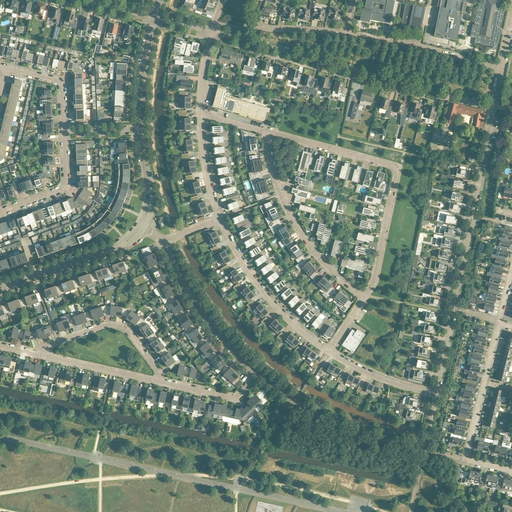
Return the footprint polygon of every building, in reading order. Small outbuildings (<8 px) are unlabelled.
[(6,4),(5,7),(6,8),(6,9),(13,10),(12,13),(17,14),(20,3),(17,2),(17,0),(8,0),(7,3),(6,4)] [(29,14),(28,19),(31,20),(33,13),(30,12),(32,3),(30,2),(30,1),(29,0),(28,0),(27,0),(26,1),(24,1),(21,12),(29,14)] [(187,0),(185,6),(188,7),(189,7),(196,10),(197,6),(194,5),(189,3),(190,0),(187,0)] [(366,0),(364,9),(362,9),(360,21),(369,23),(370,20),(390,24),(395,1),(392,0),(366,0)] [(444,38),(446,39),(446,38),(456,40),(462,12),(465,13),(467,3),(463,2),(463,0),(438,0),(437,7),(439,8),(434,36),(444,38)] [(474,45),(492,49),(494,42),(499,43),(501,30),(500,30),(504,9),(500,8),(501,0),(482,0),(482,4),(478,3),(474,25),(472,25),(470,37),(475,38),(474,45)] [(209,12),(211,6),(203,3),(201,7),(197,6),(196,10),(202,12),(203,9),(209,12)] [(405,3),(401,26),(401,25),(405,26),(405,27),(410,28),(409,27),(409,26),(421,29),(422,25),(425,7),(405,3)] [(48,10),(44,9),(45,6),(38,4),(38,5),(37,9),(35,14),(42,16),(41,20),(45,21),(48,10)] [(288,9),(287,9),(287,6),(282,5),(280,16),(286,17),(286,18),(286,19),(287,19),(294,21),(295,16),(294,16),(295,10),(288,9)] [(313,16),(316,17),(315,18),(315,19),(316,19),(317,19),(324,21),(325,16),(324,16),(325,10),(321,10),(322,7),(315,6),(314,9),(313,16)] [(273,13),(273,9),(263,7),(262,11),(260,11),(259,17),(269,19),(270,13),(273,13)] [(53,8),(50,18),(51,18),(50,22),(54,23),(58,24),(60,17),(60,14),(59,13),(60,9),(53,8)] [(301,17),(301,18),(300,19),(301,19),(309,21),(310,16),(309,16),(310,10),(303,9),(302,9),(299,9),(298,16),(301,17)] [(331,17),(330,18),(330,19),(331,19),(332,19),(338,21),(339,15),(340,16),(341,11),(332,9),(330,9),(329,9),(328,16),(331,17)] [(70,27),(75,28),(77,21),(74,20),(75,13),(68,11),(66,21),(70,22),(69,24),(70,24),(70,27)] [(79,26),(77,35),(80,36),(82,31),(86,32),(85,36),(89,37),(91,29),(87,28),(88,24),(89,19),(89,18),(81,16),(80,22),(81,22),(80,26),(79,26)] [(93,30),(92,32),(96,33),(97,31),(101,32),(102,29),(104,20),(96,18),(96,19),(95,19),(94,23),(95,23),(94,30),(93,30)] [(111,24),(109,33),(108,33),(106,38),(107,38),(108,39),(110,39),(111,39),(115,40),(116,35),(118,25),(111,24)] [(134,31),(133,31),(134,27),(125,25),(124,32),(122,38),(127,39),(126,43),(131,44),(134,31)] [(173,51),(179,53),(179,54),(184,55),(187,44),(183,43),(183,40),(176,38),(174,47),(175,47),(173,51)] [(184,57),(183,61),(190,61),(190,56),(189,56),(190,51),(197,53),(199,44),(193,42),(192,45),(188,44),(184,57)] [(0,48),(0,49),(0,54),(2,55),(1,56),(1,57),(2,56),(6,58),(9,46),(1,44),(0,48)] [(219,59),(241,65),(244,56),(221,49),(219,59)] [(37,65),(42,66),(45,54),(37,52),(36,56),(34,63),(37,64),(37,65)] [(32,62),(34,63),(36,56),(33,56),(33,54),(28,53),(26,62),(31,63),(31,64),(32,62)] [(245,65),(243,71),(256,74),(258,66),(255,65),(255,64),(254,63),(256,59),(249,58),(247,65),(245,65)] [(183,72),(186,72),(193,73),(194,66),(191,66),(191,61),(190,61),(183,61),(180,60),(175,60),(175,64),(184,65),(183,72)] [(69,63),(67,71),(70,72),(71,72),(82,64),(80,62),(76,64),(69,62),(69,63)] [(261,71),(260,73),(267,75),(266,77),(271,79),(273,73),(273,70),(272,70),(273,67),(269,66),(270,63),(263,62),(262,68),(261,70),(261,71)] [(71,72),(70,72),(71,72),(74,76),(73,76),(74,76),(81,71),(85,68),(82,64),(71,72)] [(275,65),(273,70),(273,73),(277,75),(277,78),(283,79),(284,76),(285,75),(288,75),(288,71),(286,71),(286,68),(279,66),(275,65)] [(299,87),(302,77),(302,75),(299,75),(299,71),(292,69),(289,80),(295,82),(294,85),(299,87)] [(72,80),(83,79),(83,73),(81,71),(74,76),(73,76),(74,76),(74,80),(72,80)] [(311,80),(311,78),(312,77),(306,75),(303,85),(302,91),(308,93),(313,94),(317,81),(311,80)] [(13,79),(12,84),(25,87),(27,79),(15,76),(14,79),(13,79)] [(187,76),(186,76),(177,76),(176,83),(181,83),(180,88),(192,89),(193,80),(186,80),(187,76)] [(327,87),(329,79),(322,77),(319,86),(323,87),(322,90),(325,93),(329,94),(331,88),(327,87)] [(345,98),(347,89),(346,89),(346,90),(343,89),(344,84),(336,81),(333,91),(332,95),(339,97),(339,96),(345,98)] [(212,107),(218,108),(265,121),(267,111),(269,112),(269,113),(270,109),(234,99),(226,97),(228,89),(218,86),(217,87),(212,107)] [(40,101),(46,101),(46,97),(52,97),(52,90),(42,91),(42,95),(40,95),(40,101)] [(372,102),(374,94),(369,93),(369,94),(363,92),(363,91),(360,100),(361,100),(364,101),(364,100),(372,102)] [(379,112),(385,114),(384,117),(389,119),(392,107),(388,106),(389,103),(388,103),(389,100),(382,98),(381,99),(381,101),(381,102),(379,108),(380,108),(379,112)] [(40,101),(40,107),(43,107),(43,108),(43,110),(52,110),(54,110),(54,109),(54,104),(52,104),(46,104),(46,101),(40,101)] [(397,102),(394,112),(400,114),(400,125),(403,126),(407,111),(403,110),(404,108),(405,104),(403,103),(402,103),(400,102),(399,102),(397,102)] [(467,107),(449,102),(444,123),(449,125),(450,122),(453,122),(453,120),(455,120),(457,114),(460,115),(461,113),(471,115),(469,125),(479,127),(482,110),(467,107)] [(359,105),(354,103),(350,118),(359,120),(363,106),(359,105)] [(416,118),(416,120),(419,121),(421,112),(422,110),(421,110),(419,109),(420,105),(412,103),(409,116),(416,118)] [(434,120),(436,113),(436,112),(433,112),(434,108),(427,106),(425,115),(428,115),(427,118),(434,120)] [(38,120),(39,120),(47,120),(47,116),(53,116),(52,110),(43,110),(43,114),(37,115),(38,120)] [(124,113),(114,112),(114,117),(114,118),(114,121),(113,121),(113,122),(121,121),(120,121),(121,118),(124,118),(124,113)] [(83,120),(84,120),(84,115),(74,115),(75,120),(74,120),(74,121),(75,121),(76,121),(76,123),(83,123),(83,120)] [(47,120),(39,120),(39,126),(44,126),(44,130),(53,129),(53,123),(47,123),(47,120)] [(223,137),(227,137),(227,132),(222,131),(222,127),(220,127),(220,125),(214,125),(215,127),(211,127),(212,133),(213,133),(214,138),(223,137)] [(54,135),(53,129),(44,130),(44,133),(42,133),(37,134),(38,139),(42,139),(48,139),(48,136),(54,135)] [(248,145),(258,144),(257,138),(254,139),(254,137),(255,134),(240,130),(241,131),(243,141),(247,141),(248,145)] [(224,147),(228,147),(228,142),(223,142),(223,137),(214,138),(212,138),(213,143),(214,143),(215,148),(224,147)] [(45,149),(54,148),(54,142),(48,142),(48,139),(42,139),(42,145),(44,145),(45,149)] [(114,149),(127,148),(126,142),(123,143),(123,140),(116,141),(116,142),(115,142),(114,142),(113,142),(114,149)] [(76,150),(87,150),(86,144),(92,144),(92,141),(81,141),(81,144),(76,145),(76,150)] [(259,150),(258,144),(248,145),(248,151),(243,152),(244,157),(245,157),(257,155),(256,152),(255,152),(255,150),(259,150)] [(466,157),(469,146),(463,145),(460,155),(466,157)] [(225,157),(230,157),(229,152),(224,152),(224,147),(215,148),(213,148),(214,154),(216,154),(216,159),(225,157)] [(55,154),(54,148),(45,149),(45,152),(42,153),(43,158),(45,158),(49,158),(49,155),(55,154)] [(311,154),(308,153),(303,151),(298,171),(306,173),(309,165),(311,157),(312,154),(311,154)] [(252,167),(262,165),(260,159),(257,160),(257,159),(257,155),(245,157),(246,164),(251,163),(252,167)] [(317,159),(316,161),(315,165),(314,171),(315,171),(320,173),(322,167),(323,161),(324,157),(320,156),(319,159),(317,159)] [(227,167),(232,167),(231,162),(226,162),(225,157),(216,159),(215,159),(216,164),(217,164),(218,169),(227,167)] [(43,162),(43,173),(52,179),(52,170),(51,170),(51,164),(55,164),(55,158),(49,158),(45,158),(45,162),(43,162)] [(330,186),(337,161),(332,159),(331,163),(329,162),(329,164),(328,168),(326,174),(327,175),(325,184),(330,186)] [(345,180),(349,167),(349,164),(345,163),(344,166),(342,166),(342,167),(339,178),(340,178),(345,180)] [(263,171),(262,165),(252,167),(253,172),(249,173),(250,179),(261,176),(261,173),(260,173),(260,172),(263,171)] [(352,168),(349,167),(345,180),(349,181),(351,174),(353,175),(351,181),(352,181),(358,183),(359,178),(361,172),(362,167),(357,166),(356,170),(352,169),(352,168)] [(230,177),(234,176),(233,172),(228,172),(227,167),(218,169),(217,169),(218,175),(220,175),(221,179),(221,180),(230,177)] [(468,173),(465,172),(466,170),(464,170),(457,169),(456,176),(467,178),(468,173)] [(366,174),(365,175),(364,179),(362,186),(369,188),(373,172),(368,171),(368,174),(366,174)] [(378,189),(383,179),(385,174),(378,172),(375,181),(374,187),(378,189)] [(43,173),(37,175),(37,177),(34,179),(35,182),(37,188),(43,185),(41,180),(50,177),(52,179),(43,173)] [(24,180),(25,182),(28,191),(34,189),(32,183),(35,182),(34,179),(33,176),(31,177),(24,180)] [(258,189),(268,185),(266,180),(262,181),(262,180),(262,179),(261,176),(250,179),(252,186),(256,184),(258,189)] [(446,176),(446,179),(450,180),(449,183),(454,184),(453,188),(463,190),(464,184),(462,184),(462,182),(461,182),(454,180),(452,180),(452,177),(453,177),(446,176)] [(232,187),(236,186),(235,182),(231,182),(230,177),(221,180),(221,179),(219,180),(221,185),(222,185),(224,190),(232,187)] [(294,181),(298,182),(297,184),(303,185),(309,187),(310,186),(312,187),(314,181),(296,177),(294,181)] [(17,189),(14,181),(14,180),(12,181),(13,184),(9,185),(10,187),(6,189),(10,198),(16,195),(14,190),(17,189)] [(14,181),(17,189),(20,188),(22,193),(28,191),(25,182),(24,180),(18,182),(17,180),(14,181)] [(199,181),(194,183),(190,184),(191,189),(200,187),(199,181)] [(508,185),(503,184),(501,191),(505,192),(504,196),(509,198),(511,189),(508,188),(508,185)] [(269,191),(268,185),(258,189),(259,193),(255,195),(257,201),(269,196),(268,196),(267,193),(267,194),(266,192),(269,191)] [(200,187),(191,189),(193,195),(197,194),(202,193),(200,187)] [(227,200),(239,196),(238,192),(234,192),(232,187),(224,190),(222,190),(224,196),(225,195),(227,200)] [(83,189),(79,195),(92,203),(93,201),(89,198),(92,193),(87,190),(88,188),(83,188),(83,189)] [(127,190),(117,188),(116,193),(125,196),(127,190)] [(311,193),(303,191),(296,189),(292,188),(291,193),(295,194),(294,196),(296,196),(294,203),(300,204),(301,200),(300,197),(306,199),(307,198),(309,199),(311,193)] [(330,194),(329,197),(336,199),(339,189),(335,188),(333,195),(330,194)] [(449,192),(448,194),(452,195),(451,199),(462,202),(463,196),(460,196),(461,194),(459,194),(453,192),(453,189),(451,189),(450,192),(449,192)] [(125,196),(116,193),(114,198),(123,202),(125,196)] [(92,203),(79,195),(74,202),(76,208),(77,207),(78,208),(80,206),(82,208),(85,203),(90,206),(92,203)] [(381,200),(375,198),(363,195),(362,200),(364,201),(364,202),(371,204),(375,205),(376,205),(377,203),(380,204),(381,200)] [(232,212),(240,209),(237,202),(241,200),(239,196),(227,200),(228,205),(227,205),(229,211),(231,210),(232,212)] [(111,203),(120,208),(123,202),(114,198),(111,197),(108,202),(111,203)] [(73,198),(67,200),(71,210),(76,208),(74,202),(73,198)] [(67,200),(62,201),(67,214),(72,212),(71,210),(67,200)] [(62,202),(57,203),(61,213),(62,216),(67,214),(62,201),(62,202)] [(269,217),(278,212),(276,207),(273,208),(272,207),(270,202),(271,202),(271,201),(259,206),(263,214),(267,212),(269,217)] [(446,203),(445,210),(448,211),(459,213),(460,208),(458,207),(458,206),(457,205),(456,205),(451,204),(451,201),(449,201),(448,204),(446,203)] [(204,202),(200,203),(196,205),(198,210),(206,207),(204,202)] [(52,206),(56,215),(61,213),(57,203),(52,206)] [(108,208),(117,214),(120,208),(111,203),(108,208)] [(300,204),(299,209),(298,210),(311,213),(309,218),(314,220),(316,209),(300,204)] [(52,206),(47,207),(51,217),(56,215),(52,206)] [(42,209),(46,219),(51,217),(47,207),(42,209)] [(206,207),(198,210),(200,216),(203,215),(208,213),(206,207)] [(379,211),(375,210),(368,208),(361,207),(359,212),(362,213),(362,214),(368,215),(372,217),(374,217),(374,215),(378,216),(379,211)] [(36,209),(37,211),(41,221),(44,219),(45,223),(47,222),(46,219),(42,209),(40,209),(40,208),(36,209)] [(115,216),(107,210),(104,214),(111,221),(115,216)] [(37,211),(32,212),(36,222),(41,221),(37,211)] [(439,211),(438,215),(441,218),(440,222),(445,223),(456,225),(457,220),(454,219),(455,217),(453,217),(449,216),(449,213),(445,212),(439,211)] [(36,222),(32,212),(27,214),(30,224),(32,228),(37,226),(36,222)] [(101,212),(98,216),(100,219),(107,226),(111,221),(104,214),(101,212)] [(278,212),(269,217),(271,221),(267,223),(270,229),(280,223),(279,220),(278,220),(278,219),(281,217),(278,212)] [(27,214),(22,216),(25,226),(30,224),(27,214)] [(238,228),(250,223),(248,219),(244,219),(242,215),(240,216),(239,214),(234,216),(235,218),(232,219),(234,224),(236,224),(238,228)] [(25,226),(22,216),(17,218),(20,228),(25,226)] [(12,231),(17,229),(14,219),(9,221),(12,231)] [(107,226),(100,219),(96,222),(102,230),(107,226)] [(372,223),(366,221),(361,220),(359,226),(366,228),(371,230),(372,228),(375,229),(376,224),(372,223)] [(9,221),(3,223),(7,233),(12,231),(9,221)] [(102,230),(96,222),(91,226),(97,234),(102,230)] [(241,239),(243,238),(251,234),(251,233),(248,229),(252,226),(250,223),(238,228),(240,233),(239,233),(241,239)] [(280,223),(270,229),(273,234),(277,232),(279,236),(288,231),(285,226),(282,227),(282,226),(280,223)] [(316,235),(318,236),(317,239),(321,240),(325,228),(326,225),(320,223),(319,223),(317,230),(316,234),(316,235)] [(437,223),(437,226),(440,227),(439,234),(454,237),(455,231),(453,231),(453,229),(452,229),(445,227),(443,227),(444,224),(446,225),(437,223)] [(97,234),(91,226),(86,229),(91,238),(97,234)] [(501,228),(501,231),(503,232),(502,237),(499,237),(511,240),(511,239),(511,237),(511,233),(511,234),(511,230),(511,227),(506,226),(505,229),(501,228)] [(321,240),(320,244),(325,245),(326,242),(328,242),(328,241),(329,237),(331,230),(330,230),(325,228),(321,240)] [(91,238),(86,229),(81,231),(86,241),(91,238)] [(86,241),(81,231),(76,234),(80,243),(86,241)] [(216,231),(211,233),(207,235),(210,240),(218,237),(216,231)] [(246,248),(248,247),(256,243),(255,242),(253,239),(256,235),(254,231),(251,233),(251,234),(243,238),(245,242),(244,243),(246,248)] [(282,248),(291,242),(290,239),(289,239),(288,238),(291,236),(288,231),(279,236),(282,240),(278,243),(282,248)] [(357,239),(363,241),(367,242),(369,242),(369,241),(373,242),(374,237),(358,233),(357,238),(357,239)] [(80,243),(76,234),(71,235),(74,245),(80,243)] [(74,245),(71,235),(66,237),(69,247),(74,245)] [(69,247),(66,237),(61,239),(64,249),(69,247)] [(221,242),(218,237),(210,240),(212,246),(216,244),(221,242)] [(501,241),(499,246),(509,249),(511,243),(509,242),(510,240),(511,240),(499,237),(498,240),(501,241)] [(436,238),(435,245),(440,246),(451,249),(452,243),(450,243),(450,241),(448,240),(440,239),(436,238)] [(64,249),(61,239),(56,241),(59,250),(64,249)] [(252,257),(253,256),(261,251),(258,247),(261,244),(259,240),(255,242),(256,243),(248,247),(250,251),(249,252),(252,257)] [(341,242),(340,242),(335,240),(334,242),(332,249),(330,256),(335,257),(336,253),(338,254),(338,252),(339,248),(341,242)] [(59,250),(56,241),(51,243),(54,252),(59,250)] [(291,242),(282,248),(285,253),(289,250),(292,255),(300,249),(297,244),(294,246),(293,245),(293,244),(291,242)] [(54,252),(51,243),(46,245),(49,254),(54,252)] [(49,254),(46,245),(41,246),(44,256),(49,254)] [(44,256),(41,246),(36,248),(35,248),(39,258),(44,256)] [(366,255),(367,253),(370,254),(371,250),(367,249),(361,247),(356,246),(354,251),(354,252),(360,254),(365,255),(366,255)] [(492,254),(491,254),(507,258),(509,252),(507,252),(508,249),(509,249),(499,246),(497,246),(496,249),(495,255),(492,254)] [(147,263),(156,259),(153,253),(151,254),(148,247),(141,249),(143,254),(147,263)] [(258,266),(259,265),(266,260),(264,256),(267,253),(264,249),(261,251),(253,256),(256,260),(254,261),(258,266)] [(298,264),(304,259),(302,256),(302,257),(301,256),(304,253),(300,249),(292,255),(298,264)] [(19,251),(13,253),(15,256),(18,265),(23,264),(20,254),(19,251)] [(225,251),(220,253),(217,255),(220,260),(228,255),(225,251)] [(450,255),(447,254),(447,252),(446,252),(439,251),(437,258),(448,260),(450,255)] [(20,254),(23,264),(28,262),(25,252),(20,254)] [(507,258),(491,254),(491,258),(495,259),(494,264),(492,264),(505,267),(506,261),(505,261),(505,258),(507,258)] [(231,261),(228,255),(220,260),(223,265),(226,263),(231,261)] [(10,258),(13,267),(18,265),(15,256),(10,258)] [(4,260),(8,269),(13,267),(10,258),(4,260)] [(264,275),(265,274),(272,268),(269,265),(272,261),(270,258),(266,260),(259,265),(262,269),(260,270),(264,275)] [(446,266),(444,266),(444,264),(442,264),(438,263),(438,260),(430,258),(430,261),(429,268),(434,269),(434,270),(445,272),(446,266)] [(156,259),(147,263),(150,271),(157,268),(156,265),(158,264),(156,259)] [(304,259),(298,264),(295,266),(299,271),(303,268),(306,272),(314,265),(310,261),(307,263),(306,262),(304,259)] [(364,264),(354,262),(343,259),(341,264),(346,265),(346,267),(359,271),(358,277),(362,278),(365,269),(366,265),(364,264)] [(129,269),(127,263),(124,264),(123,261),(117,263),(121,272),(129,269)] [(121,272),(117,263),(112,265),(113,268),(110,269),(112,276),(121,272)] [(505,267),(492,264),(492,267),(493,268),(492,273),(487,272),(502,276),(503,270),(502,270),(503,267),(505,267)] [(314,265),(306,272),(313,280),(319,275),(316,273),(315,272),(317,270),(314,265)] [(265,274),(268,278),(267,279),(270,283),(271,283),(273,285),(276,282),(275,280),(279,277),(275,273),(278,269),(276,266),(272,268),(265,274)] [(112,276),(110,269),(107,270),(106,267),(101,269),(104,279),(112,276)] [(157,268),(150,271),(154,279),(163,274),(160,269),(158,270),(157,268)] [(104,279),(101,269),(95,271),(96,274),(93,275),(95,282),(104,279)] [(236,269),(231,272),(228,274),(231,279),(239,274),(236,269)] [(443,276),(441,276),(436,275),(437,272),(429,270),(427,276),(430,277),(429,280),(433,281),(433,282),(444,284),(445,278),(442,278),(443,276)] [(486,281),(486,282),(499,285),(501,279),(500,279),(501,276),(502,276),(487,272),(486,275),(486,276),(490,277),(488,282),(486,281)] [(89,274),(84,276),(87,285),(88,288),(94,286),(97,285),(95,282),(93,275),(90,276),(89,274)] [(151,281),(155,289),(156,288),(165,283),(163,281),(166,280),(163,274),(154,279),(151,281)] [(242,279),(239,274),(231,279),(234,284),(242,279)] [(319,275),(313,280),(321,288),(328,280),(324,276),(322,279),(321,278),(319,275)] [(87,285),(84,276),(78,278),(79,280),(76,281),(78,288),(87,285)] [(78,288),(76,281),(73,282),(72,280),(67,282),(70,291),(78,288)] [(328,280),(321,288),(325,291),(322,294),(327,299),(329,296),(334,290),(332,288),(331,288),(330,287),(333,284),(328,280)] [(278,291),(282,295),(288,289),(289,289),(292,286),(289,283),(285,284),(282,281),(278,284),(276,282),(273,285),(274,287),(277,292),(278,291)] [(70,291),(67,282),(61,284),(62,286),(59,287),(62,294),(70,291)] [(443,290),(441,290),(441,288),(440,288),(434,286),(434,283),(425,282),(425,285),(431,286),(430,287),(431,288),(432,288),(431,293),(442,296),(443,290)] [(499,285),(486,282),(485,285),(489,286),(487,291),(485,291),(497,294),(499,288),(498,288),(499,285)] [(165,283),(156,288),(160,296),(171,290),(168,285),(166,286),(165,283)] [(62,294),(59,287),(56,288),(55,286),(50,288),(53,297),(54,300),(63,297),(62,294)] [(247,287),(243,290),(240,292),(244,297),(251,291),(247,287)] [(53,297),(50,288),(44,290),(45,292),(42,293),(45,300),(53,297)] [(285,299),(289,302),(295,296),(296,296),(299,293),(296,290),(292,292),(289,289),(288,289),(282,295),(281,296),(284,300),(285,299)] [(171,290),(160,296),(164,304),(165,304),(167,302),(173,299),(172,296),(173,295),(174,295),(171,290)] [(334,290),(329,296),(338,302),(345,294),(340,291),(338,293),(337,292),(334,290)] [(255,296),(251,291),(244,297),(247,302),(251,299),(255,296)] [(497,294),(485,291),(484,294),(483,294),(482,300),(485,300),(485,301),(494,303),(495,303),(497,297),(496,297),(496,294),(497,294)] [(42,301),(39,294),(36,295),(36,293),(30,295),(33,304),(42,301)] [(426,301),(429,301),(429,305),(440,308),(441,302),(438,301),(439,300),(437,299),(430,298),(428,298),(429,295),(423,293),(422,297),(426,297),(426,301)] [(345,294),(338,302),(342,305),(339,309),(345,313),(352,303),(352,302),(351,303),(347,300),(349,298),(345,294)] [(33,304),(30,295),(25,297),(25,299),(22,301),(25,307),(33,304)] [(293,306),(296,310),(297,310),(303,303),(306,300),(303,297),(299,300),(296,296),(295,296),(289,302),(288,303),(292,307),(293,306)] [(480,306),(481,303),(484,304),(483,310),(493,312),(494,306),(494,303),(485,301),(485,300),(482,300),(480,299),(477,298),(475,304),(480,306)] [(25,307),(22,301),(20,302),(19,299),(13,301),(16,310),(25,307)] [(172,310),(180,305),(177,300),(175,301),(173,299),(167,302),(165,304),(170,311),(172,310)] [(16,310),(13,301),(8,303),(9,306),(6,307),(8,313),(16,310)] [(301,314),(304,317),(310,310),(313,307),(310,304),(306,307),(303,303),(297,310),(296,310),(295,311),(299,315),(301,314)] [(261,304),(257,307),(254,310),(258,314),(265,308),(261,304)] [(106,305),(96,309),(99,318),(104,316),(104,313),(107,312),(106,305)] [(117,307),(106,305),(107,312),(110,313),(109,315),(115,316),(117,307)] [(180,305),(172,310),(177,317),(182,313),(181,311),(183,310),(180,305)] [(121,314),(125,315),(127,308),(117,307),(115,316),(121,317),(121,314)] [(136,314),(127,308),(125,315),(127,317),(126,319),(130,322),(136,314)] [(269,312),(265,308),(258,314),(262,319),(265,316),(269,312)] [(437,317),(434,316),(435,314),(433,314),(426,313),(427,310),(419,308),(418,311),(423,312),(423,315),(425,316),(425,320),(436,322),(437,317)] [(93,320),(99,318),(96,309),(87,312),(90,319),(93,317),(93,320)] [(308,321),(312,324),(318,317),(321,314),(318,311),(314,313),(310,310),(304,317),(303,318),(307,322),(308,321)] [(87,312),(79,315),(82,324),(88,322),(87,320),(90,319),(87,312)] [(136,314),(130,322),(135,326),(136,325),(137,323),(139,325),(146,319),(137,312),(136,314)] [(182,313),(177,317),(179,321),(178,322),(180,325),(181,324),(182,325),(190,319),(186,314),(186,315),(184,316),(182,313)] [(77,326),(82,324),(79,315),(70,318),(73,325),(76,324),(77,326)] [(146,319),(139,325),(141,328),(139,329),(143,334),(153,326),(149,322),(152,320),(148,316),(146,319)] [(317,327),(321,330),(329,320),(325,317),(322,320),(318,317),(312,324),(311,325),(316,329),(317,327)] [(70,318),(62,321),(65,330),(71,328),(70,326),(73,325),(70,318)] [(190,319),(182,325),(187,332),(192,328),(191,325),(193,324),(190,319)] [(269,326),(273,330),(279,323),(275,319),(272,323),(269,326)] [(413,319),(412,325),(418,326),(418,325),(424,326),(424,327),(423,332),(434,334),(435,329),(433,328),(433,326),(432,326),(430,326),(425,324),(425,325),(423,324),(417,323),(417,320),(413,319)] [(332,322),(329,320),(321,330),(325,334),(324,335),(329,338),(330,336),(332,337),(335,332),(333,331),(335,329),(331,327),(332,322)] [(60,332),(65,330),(62,321),(53,324),(56,331),(59,330),(60,332)] [(277,334),(280,331),(284,328),(279,323),(273,330),(277,334)] [(474,324),(474,328),(477,329),(476,334),(472,333),(487,337),(488,331),(487,331),(488,328),(489,328),(474,324)] [(42,328),(45,337),(51,335),(50,333),(53,332),(51,325),(42,328)] [(148,337),(150,340),(156,335),(154,333),(156,331),(153,326),(143,334),(146,339),(148,337)] [(18,336),(21,337),(22,330),(13,328),(12,335),(11,338),(17,339),(18,336)] [(40,339),(45,337),(42,328),(34,331),(36,338),(39,337),(40,339)] [(192,328),(187,332),(192,339),(200,333),(196,328),(194,330),(192,328)] [(353,353),(361,341),(365,335),(357,329),(356,332),(352,329),(342,345),(350,351),(351,351),(351,352),(352,353),(353,352),(353,353)] [(24,338),(23,340),(29,342),(29,340),(30,339),(31,332),(22,330),(21,337),(24,338)] [(421,339),(420,340),(420,343),(431,346),(432,340),(429,340),(430,338),(428,338),(420,336),(420,333),(412,331),(411,334),(418,336),(417,338),(421,339)] [(198,346),(203,342),(202,340),(201,339),(203,338),(200,333),(192,339),(193,340),(198,346)] [(470,342),(485,346),(486,340),(485,340),(486,337),(487,337),(472,333),(471,337),(476,338),(476,340),(475,343),(470,342)] [(287,338),(285,340),(285,341),(289,345),(295,338),(291,334),(287,338)] [(150,340),(151,340),(152,342),(150,344),(154,348),(161,343),(160,340),(156,335),(150,340)] [(294,349),(296,346),(300,342),(298,340),(295,338),(289,345),(294,349)] [(205,344),(203,342),(198,346),(203,353),(211,347),(207,342),(205,344)] [(484,346),(485,346),(470,342),(469,346),(473,347),(471,352),(470,352),(482,355),(484,349),(483,349),(484,346)] [(167,350),(161,343),(154,348),(157,353),(159,352),(161,354),(167,350)] [(203,353),(209,360),(214,355),(213,353),(215,351),(211,347),(203,353)] [(302,355),(307,358),(312,351),(307,347),(304,352),(302,355)] [(427,350),(426,349),(419,348),(417,355),(428,357),(430,352),(427,351),(427,350)] [(161,358),(164,363),(172,357),(167,350),(161,354),(163,357),(161,358)] [(314,359),(317,354),(312,351),(307,358),(311,362),(314,359)] [(469,361),(480,364),(482,358),(481,358),(482,355),(470,352),(469,355),(472,356),(470,361),(469,361)] [(216,357),(214,355),(209,360),(215,366),(222,359),(218,355),(216,357)] [(6,357),(4,367),(3,370),(14,373),(16,362),(11,361),(12,358),(10,358),(6,357)] [(178,364),(172,357),(164,363),(168,368),(170,366),(172,368),(178,364)] [(501,361),(501,364),(510,366),(511,361),(500,358),(499,361),(501,361)] [(215,366),(221,373),(226,368),(224,366),(226,364),(222,359),(215,366)] [(418,360),(417,362),(414,362),(413,366),(416,367),(427,369),(428,364),(425,363),(425,361),(424,361),(418,360)] [(28,376),(31,363),(27,362),(26,361),(25,363),(25,364),(20,363),(17,373),(28,376)] [(480,364),(469,361),(468,365),(470,365),(469,371),(465,370),(464,370),(479,373),(480,367),(479,367),(479,364),(480,364)] [(31,363),(28,376),(39,378),(42,365),(36,364),(36,365),(36,367),(31,366),(31,363)] [(331,375),(336,367),(331,364),(328,368),(326,372),(331,375)] [(184,374),(187,374),(188,367),(179,365),(178,372),(177,375),(183,376),(184,374)] [(42,380),(42,382),(47,383),(47,381),(53,383),(56,368),(52,367),(50,367),(50,368),(50,370),(45,369),(42,380)] [(197,369),(188,367),(187,374),(190,375),(189,377),(195,379),(196,376),(197,369)] [(341,370),(336,367),(331,375),(336,378),(338,374),(341,370)] [(425,375),(422,375),(423,373),(421,373),(412,371),(413,368),(407,367),(406,370),(409,371),(408,379),(413,380),(413,379),(416,379),(416,380),(421,381),(421,380),(424,381),(425,375)] [(228,370),(226,368),(221,373),(228,379),(234,372),(230,368),(228,370)] [(499,372),(498,375),(507,377),(508,372),(497,369),(497,371),(499,372)] [(463,379),(462,379),(477,382),(478,376),(476,376),(477,373),(479,373),(464,370),(464,373),(468,374),(467,380),(463,379)] [(61,373),(59,383),(69,385),(73,386),(74,379),(72,379),(73,372),(69,371),(67,371),(67,372),(66,374),(61,373)] [(239,376),(234,372),(228,379),(234,385),(239,380),(237,378),(239,376)] [(84,374),(83,376),(83,377),(78,376),(76,386),(87,389),(90,376),(85,375),(84,374)] [(351,385),(355,377),(349,374),(347,379),(345,382),(351,385)] [(360,379),(355,377),(351,385),(356,388),(358,384),(360,379)] [(94,380),(92,390),(103,393),(103,391),(106,392),(106,393),(108,383),(105,382),(106,379),(102,378),(100,378),(100,380),(100,381),(94,380)] [(477,382),(462,379),(462,382),(465,383),(464,389),(462,388),(474,391),(476,385),(474,385),(475,382),(477,382)] [(120,386),(120,384),(121,383),(119,382),(115,381),(114,384),(111,384),(110,390),(113,391),(112,395),(123,397),(125,387),(120,386)] [(371,394),(374,386),(369,383),(367,388),(365,392),(371,394)] [(137,386),(136,386),(132,385),(129,398),(140,401),(142,391),(137,389),(137,388),(137,386)] [(380,388),(374,386),(371,394),(376,396),(378,392),(380,388)] [(461,392),(460,397),(470,400),(472,401),(474,394),(472,394),(473,391),(474,391),(462,388),(461,392)] [(154,390),(152,390),(148,389),(145,402),(154,404),(153,408),(155,409),(158,394),(153,393),(154,390)] [(167,393),(165,393),(161,392),(158,405),(169,407),(171,397),(166,396),(166,394),(167,393)] [(255,394),(251,398),(261,409),(264,405),(267,401),(263,397),(260,393),(258,395),(257,396),(255,394)] [(493,397),(492,400),(501,402),(504,403),(506,397),(502,397),(491,394),(490,396),(493,397)] [(171,408),(181,410),(184,397),(184,400),(179,399),(179,397),(179,396),(174,395),(171,404),(171,408)] [(400,403),(400,406),(406,408),(406,405),(415,406),(417,407),(417,405),(420,405),(421,400),(418,399),(418,398),(413,397),(413,398),(410,398),(410,397),(408,396),(407,396),(406,396),(406,397),(405,397),(404,398),(403,399),(403,400),(402,404),(400,403)] [(190,398),(184,397),(181,410),(192,413),(195,399),(194,402),(189,401),(190,400),(190,398)] [(457,397),(456,400),(459,401),(458,401),(457,405),(458,406),(468,409),(470,410),(470,409),(471,403),(470,403),(470,400),(460,397),(457,397)] [(249,404),(247,406),(257,415),(259,413),(258,412),(261,409),(251,398),(247,402),(248,403),(249,404)] [(199,400),(195,399),(192,413),(203,415),(205,405),(200,404),(201,402),(201,401),(199,400)] [(207,416),(218,418),(221,405),(215,404),(214,405),(214,407),(209,406),(207,416)] [(226,406),(221,405),(218,418),(223,419),(223,421),(228,422),(231,410),(226,409),(226,406)] [(242,407),(239,409),(243,423),(247,422),(247,421),(253,415),(254,417),(257,415),(247,406),(244,409),(242,407)] [(400,406),(399,410),(400,410),(400,411),(400,412),(400,414),(401,416),(401,417),(402,418),(403,418),(403,419),(404,419),(405,419),(406,420),(407,420),(413,422),(413,420),(417,420),(418,415),(415,414),(415,413),(414,412),(405,410),(406,408),(400,406)] [(459,410),(458,416),(468,418),(469,412),(468,412),(468,409),(458,406),(457,410),(459,410)] [(236,412),(231,410),(228,422),(233,423),(234,418),(242,420),(243,423),(239,409),(236,409),(236,410),(236,412)] [(451,414),(450,418),(455,419),(457,419),(456,425),(464,427),(466,428),(466,427),(467,421),(465,421),(466,418),(458,416),(455,415),(451,414)] [(453,428),(452,433),(452,434),(462,436),(463,437),(465,430),(463,430),(464,427),(456,425),(453,424),(452,428),(453,428)] [(451,433),(449,442),(451,443),(451,446),(455,447),(456,444),(461,446),(463,440),(461,439),(462,436),(452,434),(452,433),(451,433)] [(476,436),(473,446),(477,447),(476,449),(482,450),(485,440),(479,438),(479,437),(476,436)] [(485,440),(482,450),(487,452),(488,449),(491,450),(493,444),(490,443),(490,440),(485,438),(485,439),(485,440)] [(493,444),(491,450),(494,451),(494,453),(499,455),(502,446),(497,445),(498,441),(496,441),(494,440),(493,444)] [(502,446),(499,455),(505,456),(505,454),(509,454),(510,448),(511,445),(510,445),(510,443),(507,442),(506,444),(502,443),(502,446)] [(468,482),(473,484),(476,472),(470,470),(470,473),(463,471),(463,472),(462,476),(461,483),(467,485),(468,482)] [(476,472),(473,484),(481,486),(483,479),(480,478),(481,477),(482,473),(476,472)] [(483,479),(481,486),(490,488),(493,476),(487,475),(486,479),(486,480),(483,479)] [(493,476),(490,488),(498,490),(500,483),(497,482),(497,481),(498,477),(493,476)] [(500,483),(498,490),(507,492),(510,480),(504,479),(503,483),(503,484),(500,483)] [(509,511),(510,509),(506,508),(507,505),(496,503),(496,506),(498,507),(496,511),(509,511)]
